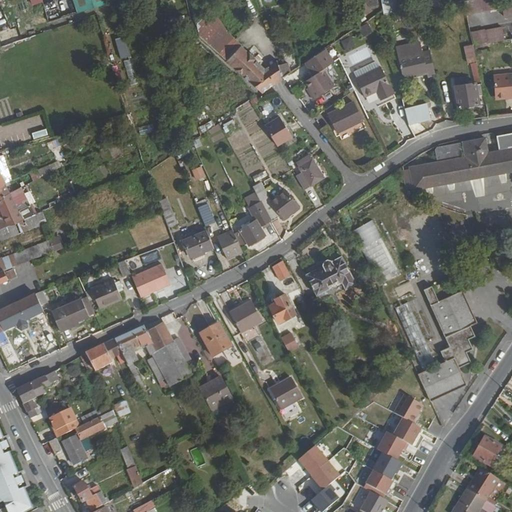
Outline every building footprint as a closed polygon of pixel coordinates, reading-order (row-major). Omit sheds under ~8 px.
[(73,0),(78,11),(105,2),(104,0),(73,0)] [(380,0),(383,10),(384,15),(399,12),(396,0),(380,0)] [(501,0),(475,0),(464,2),(468,16),(503,11),(501,0)] [(511,0),(503,0),(506,20),(511,18),(511,0)] [(392,25),(399,55),(422,50),(423,54),(431,53),(426,28),(419,30),(417,19),(392,25)] [(214,21),(200,36),(227,60),(240,45),(214,21)] [(367,23),(358,28),(363,36),(372,31),(367,23)] [(471,34),(474,48),(506,41),(503,28),(471,34)] [(120,59),(130,56),(124,36),(114,39),(120,59)] [(227,60),(262,92),(284,76),(285,75),(278,59),(269,67),(264,67),(240,45),(227,60)] [(358,77),(381,67),(377,60),(355,70),(358,77)] [(472,65),(475,84),(481,83),(477,60),(474,61),(475,64),(472,65)] [(305,79),(309,86),(312,89),(309,90),(315,98),(335,85),(324,67),(305,79)] [(357,78),(367,100),(379,94),(383,103),(396,98),(382,67),(381,67),(358,77),(357,78)] [(511,74),(494,76),(496,97),(511,95),(511,74)] [(456,79),(456,86),(469,85),(468,77),(456,79)] [(457,97),(459,108),(480,105),(478,95),(477,92),(475,84),(469,85),(456,86),(455,87),(457,97)] [(403,98),(409,123),(430,119),(424,94),(403,98)] [(329,113),(337,132),(362,120),(354,102),(329,113)] [(33,139),(47,135),(46,129),(31,132),(33,139)] [(279,133),(273,138),(276,143),(283,139),(279,133)] [(463,143),(465,158),(410,168),(414,189),(511,171),(511,134),(500,137),(502,151),(488,153),(486,138),(463,143)] [(52,140),(63,165),(67,163),(57,138),(52,140)] [(276,143),(282,152),(288,148),(283,139),(276,143)] [(297,169),(308,187),(322,179),(320,175),(312,161),(297,169)] [(193,180),(205,178),(202,166),(191,169),(193,180)] [(29,172),(33,180),(38,177),(37,175),(35,169),(29,172)] [(255,182),(267,176),(264,171),(253,177),(255,182)] [(0,185),(0,198),(10,193),(6,183),(0,185)] [(238,232),(247,246),(265,235),(260,228),(279,216),(274,207),(261,183),(252,187),(259,201),(247,207),(255,220),(249,224),(247,222),(243,226),(244,227),(238,232)] [(10,193),(0,198),(0,207),(5,219),(0,221),(0,228),(0,229),(2,228),(23,220),(19,211),(31,204),(21,187),(10,193)] [(59,203),(71,198),(68,191),(56,196),(59,203)] [(274,207),(279,216),(279,215),(283,219),(304,203),(295,191),(274,207)] [(168,197),(159,200),(167,227),(175,224),(168,197)] [(196,206),(204,225),(213,221),(206,202),(196,206)] [(397,276),(374,220),(354,229),(377,284),(397,276)] [(2,228),(5,234),(7,239),(18,234),(14,224),(2,228)] [(217,237),(226,259),(242,252),(232,230),(217,237)] [(183,241),(190,257),(213,248),(210,240),(206,231),(183,241)] [(25,250),(0,260),(0,272),(14,267),(30,261),(25,250)] [(305,274),(314,295),(341,283),(344,289),(354,285),(341,257),(331,262),(331,261),(327,259),(326,260),(324,260),(323,261),(322,263),(322,264),(322,265),(305,274)] [(117,264),(123,278),(130,275),(124,261),(117,264)] [(273,266),(280,280),(289,276),(282,262),(273,266)] [(130,276),(140,297),(169,285),(161,263),(130,276)] [(85,293),(87,298),(89,302),(95,300),(99,310),(121,300),(118,294),(114,284),(112,281),(85,293)] [(114,284),(118,294),(122,291),(118,282),(114,284)] [(423,289),(449,345),(439,349),(444,359),(416,371),(429,401),(466,384),(458,367),(470,361),(466,351),(472,348),(468,338),(475,336),(470,325),(477,322),(462,290),(438,301),(431,286),(423,289)] [(36,295),(41,307),(46,305),(48,304),(43,292),(36,295)] [(269,306),(278,323),(296,314),(285,294),(276,298),(277,301),(269,306)] [(19,301),(0,308),(0,323),(3,331),(43,311),(41,307),(36,295),(29,298),(23,300),(24,303),(20,305),(19,301)] [(51,314),(59,330),(88,317),(88,316),(94,313),(89,302),(87,298),(51,314)] [(229,312),(241,332),(262,321),(251,300),(229,312)] [(410,344),(423,339),(408,302),(395,307),(410,344)] [(41,307),(43,311),(46,317),(50,315),(46,305),(41,307)] [(163,324),(175,344),(180,341),(172,325),(178,323),(173,313),(161,319),(163,324)] [(147,331),(158,353),(175,344),(163,324),(147,331)] [(200,334),(213,357),(232,347),(219,324),(200,334)] [(114,340),(127,364),(129,369),(135,366),(129,352),(137,348),(139,351),(144,349),(149,358),(153,356),(158,353),(147,331),(144,326),(114,340)] [(292,334),(282,339),(283,342),(293,337),(292,334)] [(85,353),(86,354),(95,372),(112,364),(111,360),(117,358),(121,367),(127,364),(114,340),(85,353)] [(252,344),(262,367),(271,363),(261,340),(252,344)] [(296,343),(287,348),(289,352),(298,346),(296,343)] [(153,356),(170,388),(192,376),(187,366),(175,344),(158,353),(153,356)] [(129,369),(136,382),(141,379),(135,366),(129,369)] [(30,383),(36,398),(46,393),(44,388),(51,384),(50,382),(66,374),(62,368),(40,379),(39,378),(30,383)] [(201,392),(211,412),(233,400),(221,378),(212,382),(214,385),(201,392)] [(269,389),(280,409),(301,397),(290,378),(269,389)] [(212,382),(199,389),(201,392),(214,385),(212,382)] [(17,391),(30,419),(36,416),(33,410),(36,408),(31,400),(36,398),(30,383),(17,391)] [(401,417),(411,423),(421,404),(402,394),(392,412),(401,417)] [(125,400),(112,406),(117,419),(130,413),(125,400)] [(58,405),(46,411),(49,418),(62,412),(58,405)] [(111,406),(98,412),(97,413),(99,417),(113,411),(111,406)] [(54,431),(57,438),(79,427),(70,408),(49,418),(55,430),(54,431)] [(99,417),(75,429),(78,435),(80,439),(86,437),(117,421),(113,411),(99,417)] [(409,445),(419,427),(411,423),(401,417),(391,434),(407,444),(409,445)] [(391,434),(386,432),(376,449),(382,452),(395,460),(401,449),(404,450),(407,444),(391,434)] [(0,439),(1,439),(0,435),(0,500),(1,503),(5,501),(8,507),(0,510),(0,511),(25,511),(33,507),(24,488),(16,492),(13,493),(6,479),(10,478),(18,474),(8,453),(0,456),(0,439)] [(76,436),(84,452),(91,448),(86,437),(80,439),(78,435),(76,436)] [(63,442),(74,464),(87,457),(84,452),(76,436),(63,442)] [(485,436),(473,455),(491,466),(502,446),(485,436)] [(49,441),(55,454),(62,450),(56,438),(49,441)] [(198,446),(189,450),(196,466),(205,462),(198,446)] [(121,450),(129,471),(136,468),(128,447),(121,450)] [(382,452),(372,470),(373,470),(390,480),(395,473),(397,469),(398,470),(402,464),(395,460),(382,452)] [(309,476),(321,492),(340,477),(327,461),(309,476)] [(479,467),(471,481),(473,482),(482,468),(479,467)] [(471,481),(466,489),(484,499),(485,500),(498,478),(487,472),(482,468),(473,482),(471,481)] [(385,495),(393,481),(390,480),(373,470),(366,484),(385,495)] [(11,481),(10,478),(6,479),(13,493),(16,492),(15,488),(22,485),(19,478),(11,481)] [(74,486),(83,502),(85,501),(91,511),(109,502),(107,498),(104,499),(101,492),(92,497),(88,490),(91,489),(89,484),(86,486),(83,481),(74,486)] [(366,484),(364,488),(370,491),(383,499),(385,495),(366,484)] [(88,490),(92,497),(101,492),(97,485),(91,489),(88,490)] [(466,489),(452,511),(476,511),(484,499),(466,489)] [(383,499),(370,491),(357,511),(380,511),(387,501),(383,499)] [(1,503),(0,503),(0,510),(8,507),(5,501),(1,503)]
